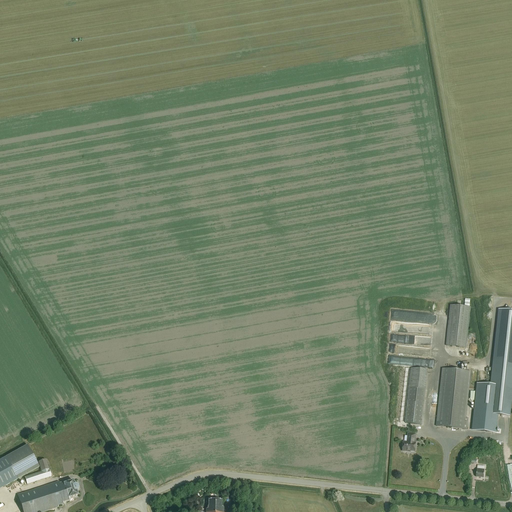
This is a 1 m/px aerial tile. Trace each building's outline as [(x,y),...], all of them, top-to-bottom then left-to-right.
[(465,348),(470,308),(451,306),(446,346),(465,348)] [(491,386),(477,384),(472,430),(496,433),(498,415),(509,416),(511,390),(511,311),(499,310),(491,386)] [(415,321),(431,324),(432,315),(416,312),(415,321)] [(421,425),(427,370),(411,368),(405,423),(421,425)] [(466,430),(467,419),(465,418),(470,372),(442,369),(436,427),(466,430)] [(407,451),(414,452),(415,443),(415,434),(408,434),(407,442),(403,442),(403,446),(402,447),(402,449),(402,450),(402,451),(407,452),(407,451)] [(27,445),(0,460),(0,488),(18,479),(18,480),(40,468),(27,445)] [(42,472),(24,478),(27,485),(52,477),(46,460),(39,462),(42,472)] [(484,478),(485,470),(478,469),(477,477),(484,478)] [(59,482),(27,492),(17,495),(22,511),(43,511),(58,507),(58,506),(64,504),(64,502),(70,500),(69,499),(78,496),(77,491),(79,488),(78,486),(75,485),(73,481),(64,483),(64,482),(59,483),(59,482)] [(223,511),(223,507),(221,507),(221,501),(210,500),(209,507),(209,509),(207,509),(207,511),(223,511)]
